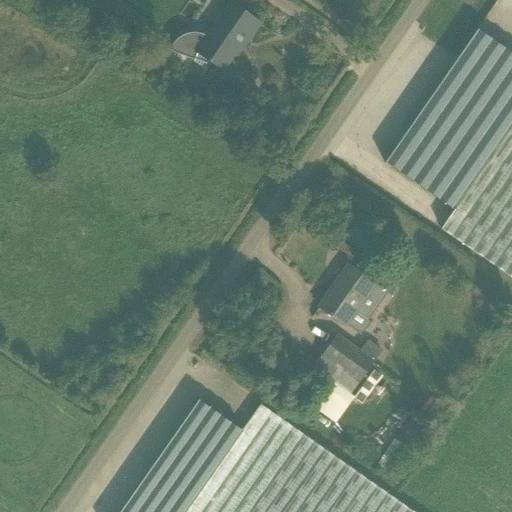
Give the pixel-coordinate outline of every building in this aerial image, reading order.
[(248,41),(260,24),(229,3),(205,37),(201,35),(195,34),(191,35),(186,36),(183,37),(178,40),(174,44),(171,49),(170,52),(194,61),(197,53),(222,71),(245,39),(248,41)] [(384,167),(450,213),(511,123),(511,66),(504,78),(464,51),(384,167)] [(511,123),(450,213),(453,215),(441,231),(511,279),(511,123)] [(387,294),(374,285),(348,266),(318,309),(344,327),(346,325),(358,334),(363,333),(369,324),(368,320),(387,294)] [(373,363),(359,353),(337,337),(313,368),(329,380),(351,395),(358,385),(373,363)] [(117,511),(181,511),(239,430),(196,400),(117,511)] [(239,430),(181,511),(412,511),(391,497),(292,427),(275,416),(259,404),(250,417),(239,430)]
